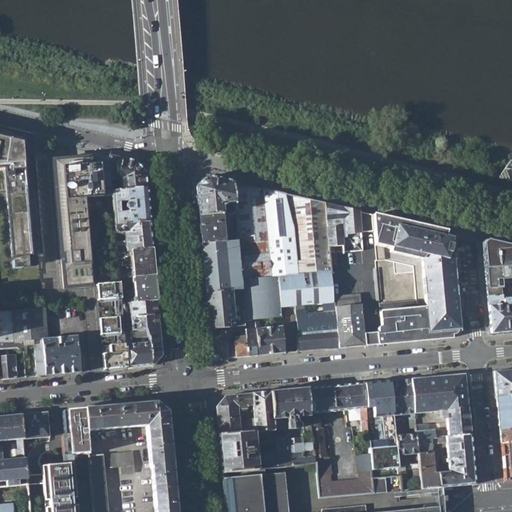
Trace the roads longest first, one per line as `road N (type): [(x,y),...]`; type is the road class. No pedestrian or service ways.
road 1 (residential): [(469,225),(167,156)]
road 2 (residential): [(188,380),(477,355)]
road 3 (secondary): [(188,380),(167,156)]
road 4 (residential): [(0,398),(188,380)]
road 5 (residential): [(0,116),(167,156)]
road 6 (secondary): [(167,156),(151,0)]
road 7 (residential): [(489,498),(477,355)]
road 8 (secondary): [(200,511),(188,380)]
road 9 (residential): [(477,355),(469,225)]
